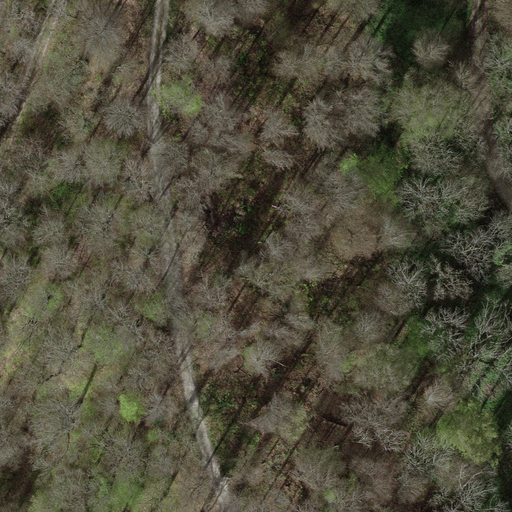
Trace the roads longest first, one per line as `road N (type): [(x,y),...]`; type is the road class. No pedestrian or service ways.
road 1 (track): [(234,511),(195,403),(176,306),(154,100),(162,0)]
road 2 (track): [(511,209),(489,85),(491,0)]
road 3 (track): [(59,0),(0,155)]
